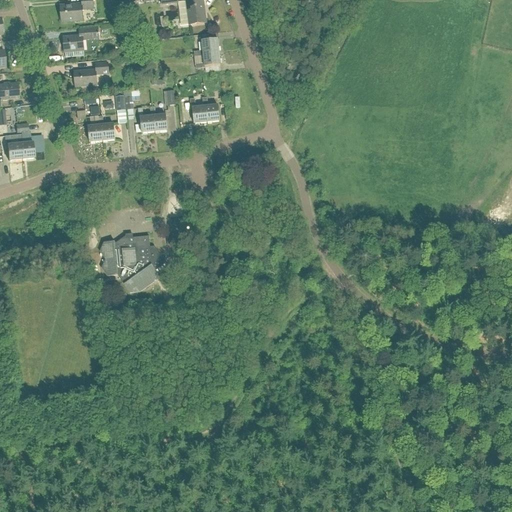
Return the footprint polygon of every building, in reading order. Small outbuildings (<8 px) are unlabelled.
[(59,7),(61,24),(82,22),(81,12),(93,11),(92,0),(79,0),(80,5),(59,7)] [(196,0),(186,1),(189,25),(205,23),(202,0),(196,0)] [(110,29),(111,34),(114,33),(114,34),(133,30),(132,25),(110,29)] [(82,41),(91,40),(99,40),(98,30),(79,32),(80,37),(63,38),(64,54),(83,53),(82,41)] [(195,53),(195,57),(204,56),(204,55),(219,54),(218,41),(202,42),(203,52),(195,53)] [(204,56),(195,57),(196,65),(196,70),(206,69),(207,68),(221,66),(219,54),(204,55),(204,56)] [(74,73),(75,89),(96,87),(96,77),(108,76),(107,64),(95,65),(95,71),(74,73)] [(17,86),(17,84),(0,85),(0,100),(18,99),(17,93),(19,92),(20,91),(20,88),(18,86),(17,86)] [(164,93),(165,107),(175,106),(174,93),(164,93)] [(116,99),(117,111),(125,110),(124,98),(116,99)] [(202,99),(203,108),(205,108),(207,124),(220,122),(218,107),(209,108),(208,99),(202,99)] [(205,108),(203,108),(195,109),(195,100),(190,100),(191,109),(193,109),(194,125),(207,124),(205,108)] [(99,107),(91,108),(92,116),(100,116),(99,107)] [(150,108),(150,117),(153,117),(154,133),(167,132),(165,115),(155,116),(154,108),(150,108)] [(142,135),(154,133),(153,117),(150,117),(142,118),(142,109),(137,110),(138,119),(140,119),(141,123),(142,133),(142,135)] [(85,112),(77,113),(77,120),(86,120),(85,112)] [(90,144),(102,142),(101,126),(99,126),(91,127),(90,118),(86,119),(87,128),(88,128),(90,144)] [(101,126),(102,142),(115,141),(114,125),(104,126),(103,118),(98,118),(99,126),(101,126)] [(15,126),(16,134),(28,133),(27,125),(15,126)] [(20,145),(21,161),(34,160),(32,144),(22,145),(21,136),(16,137),(17,145),(20,145)] [(9,162),(21,161),(20,145),(17,145),(10,146),(9,137),(5,138),(5,147),(7,147),(9,162)] [(167,234),(168,245),(181,244),(180,233),(167,234)] [(153,283),(157,275),(154,272),(166,264),(154,248),(150,248),(149,236),(122,239),(116,244),(114,242),(105,243),(100,252),(106,260),(102,270),(108,278),(118,277),(130,293),(140,292),(153,283)]
